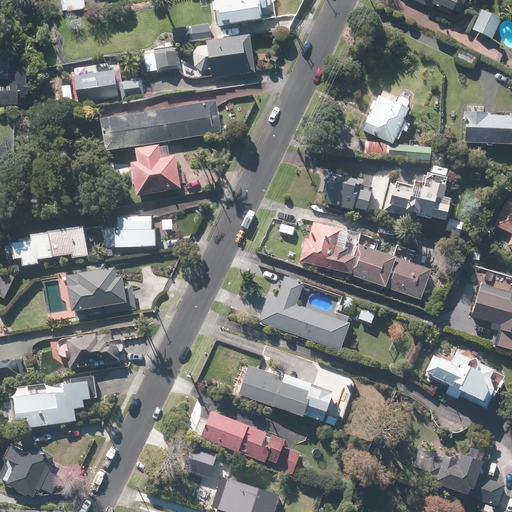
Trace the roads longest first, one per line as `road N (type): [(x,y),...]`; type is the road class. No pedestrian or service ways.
road 1 (unclassified): [(95,511),(338,0)]
road 2 (unknown): [(246,193),(443,249)]
